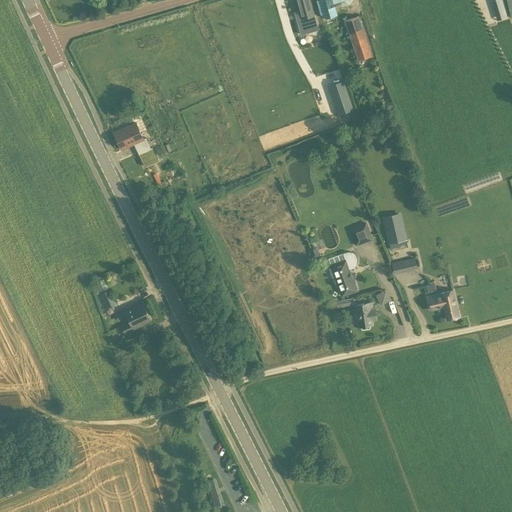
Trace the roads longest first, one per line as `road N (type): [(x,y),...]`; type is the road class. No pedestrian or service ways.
road 1 (secondary): [(281,511),(45,38)]
road 2 (track): [(163,413),(251,377),(511,320)]
road 3 (tertiary): [(45,38),(185,0)]
road 4 (track): [(0,418),(133,421)]
